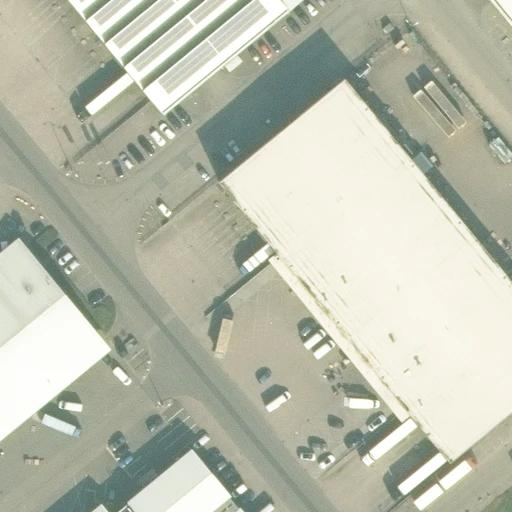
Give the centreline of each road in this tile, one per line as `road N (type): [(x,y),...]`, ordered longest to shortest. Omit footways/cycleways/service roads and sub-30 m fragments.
road 1 (unclassified): [(85,234),(371,0)]
road 2 (unclassified): [(190,362),(6,511)]
road 3 (unclassified): [(190,362),(313,511)]
road 4 (unclassified): [(85,234),(190,362)]
road 5 (unclassified): [(427,0),(511,101)]
road 6 (unclassified): [(1,134),(85,234)]
